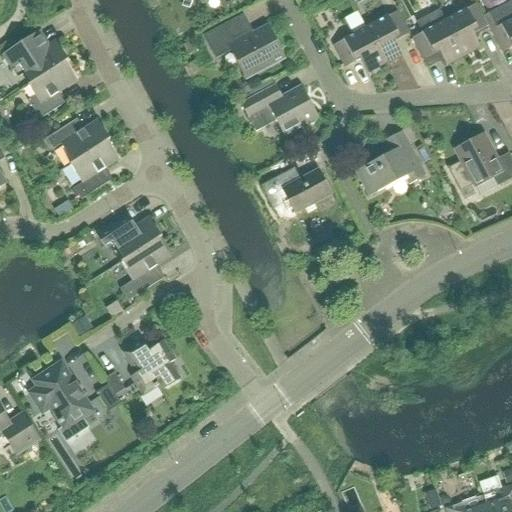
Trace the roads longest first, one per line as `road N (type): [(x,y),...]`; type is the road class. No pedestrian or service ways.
road 1 (tertiary): [(268,406),(388,311),(511,245)]
road 2 (residential): [(268,406),(205,329),(204,252),(161,173)]
road 3 (residential): [(161,173),(77,14)]
road 4 (residential): [(0,231),(59,235),(161,173)]
road 5 (tertiary): [(130,511),(268,406)]
road 6 (residential): [(345,106),(511,92)]
road 7 (residential): [(286,0),(345,106)]
